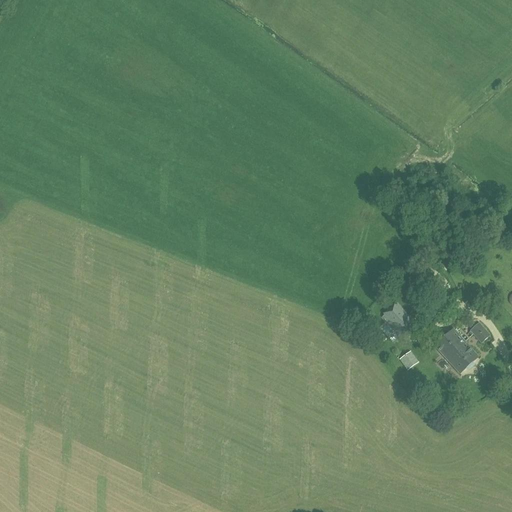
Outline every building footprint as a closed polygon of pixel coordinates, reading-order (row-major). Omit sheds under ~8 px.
[(401,292),(429,323),(440,313),(412,282),(401,292)] [(381,316),(401,339),(418,326),(397,303),(381,316)] [(471,332),(481,343),(491,336),(480,324),(471,332)] [(436,346),(460,374),(478,358),(453,330),(436,346)] [(399,360),(408,371),(418,363),(410,352),(399,360)]
